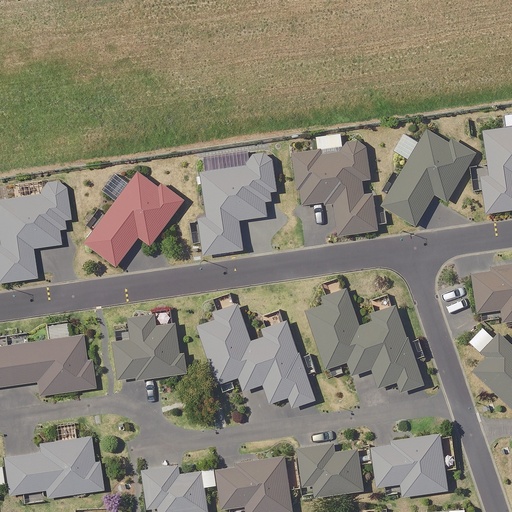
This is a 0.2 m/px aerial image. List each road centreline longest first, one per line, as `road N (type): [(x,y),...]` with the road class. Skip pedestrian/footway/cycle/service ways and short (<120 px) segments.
road 1 (residential): [(460,401),(173,448),(155,445),(132,408),(0,424)]
road 2 (residential): [(413,254),(0,310)]
road 3 (residential): [(413,254),(460,401)]
